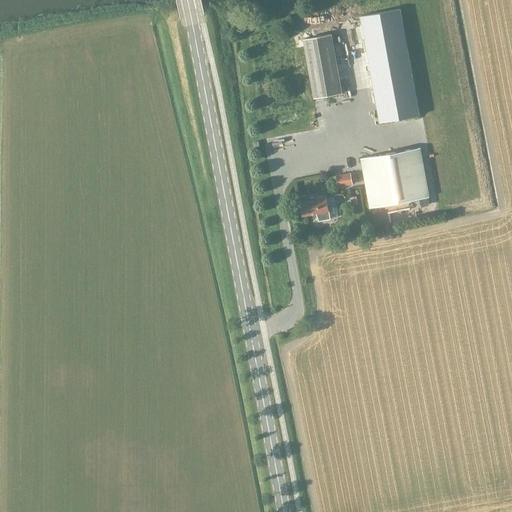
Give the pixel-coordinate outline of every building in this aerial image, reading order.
[(361,16),(380,123),(420,116),(400,9),(361,16)] [(304,39),(314,98),(342,93),(331,34),(304,39)] [(420,148),(361,159),(370,208),(429,197),(420,148)] [(338,187),(353,184),(351,173),(336,176),(338,187)] [(302,216),(316,214),(319,221),(329,219),(330,219),(329,212),(329,211),(326,195),(315,197),(316,200),(299,203),(302,216)]
